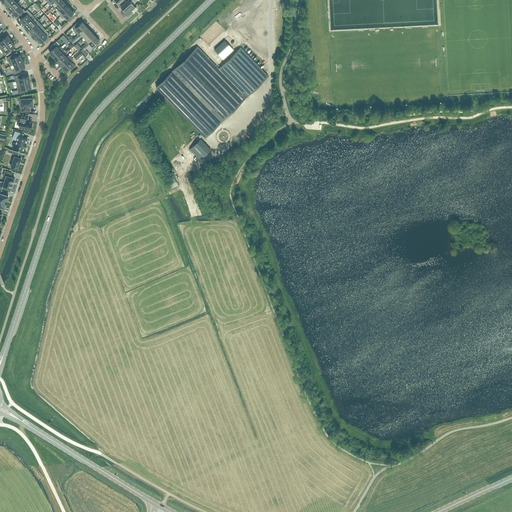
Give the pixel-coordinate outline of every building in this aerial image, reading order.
[(7,6),(12,11),(21,2),(19,1),(17,3),(14,0),(7,6)] [(58,9),(66,2),(63,0),(59,0),(54,5),(52,7),(54,9),(56,7),(58,9)] [(127,0),(121,6),(124,10),(123,11),(122,10),(125,16),(136,6),(135,7),(130,1),(131,0),(127,0)] [(20,7),(23,4),(21,2),(12,11),(16,15),(19,13),(21,15),(25,11),(23,8),(22,9),(20,7)] [(66,2),(58,9),(56,11),(58,14),(60,16),(70,7),(66,2)] [(70,7),(60,16),(62,18),(64,15),(66,18),(68,21),(72,17),(70,15),(74,11),(70,7)] [(20,20),(24,24),(33,16),(31,14),(29,16),(27,14),(27,13),(25,11),(21,15),(23,17),(20,20)] [(33,16),(24,24),(28,29),(28,28),(35,23),(32,20),(35,18),(33,16)] [(75,32),(77,34),(84,28),(87,25),(83,21),(79,24),(77,22),(72,26),(75,28),(78,30),(75,32)] [(28,28),(28,29),(32,33),(37,28),(41,25),(39,23),(37,25),(35,23),(28,28)] [(32,33),(36,38),(43,31),(40,29),(43,27),(41,25),(37,28),(32,33)] [(77,34),(79,36),(81,34),(83,37),(91,30),(87,25),(84,28),(77,34)] [(91,30),(83,37),(86,39),(83,41),(85,43),(95,34),(91,30)] [(43,31),(36,38),(40,42),(43,39),(45,41),(50,37),(48,35),(49,34),(47,32),(45,34),(43,31)] [(99,39),(95,34),(85,43),(87,45),(89,43),(91,45),(91,46),(93,48),(97,44),(95,42),(99,39)] [(0,47),(11,40),(7,35),(2,39),(0,37),(0,47)] [(0,47),(0,48),(5,55),(10,51),(9,49),(14,45),(11,40),(0,47)] [(223,60),(233,50),(225,41),(214,51),(223,60)] [(49,52),(53,56),(62,48),(60,46),(58,48),(56,46),(57,45),(54,43),(50,47),(52,49),(49,52)] [(155,86),(205,137),(268,76),(240,47),(218,68),(196,47),(155,86)] [(62,48),(53,56),(57,61),(64,54),(61,51),(64,49),(62,48)] [(82,48),(79,50),(84,57),(88,54),(82,48)] [(73,55),(77,60),(82,55),(78,50),(73,55)] [(22,60),(20,54),(13,57),(12,54),(6,57),(10,65),(13,64),(22,60)] [(61,65),(71,56),(70,56),(68,54),(66,56),(64,54),(57,61),(61,65)] [(72,58),(71,56),(61,65),(65,70),(68,67),(71,69),(75,65),(72,62),(71,63),(70,61),(72,58)] [(13,64),(15,67),(11,68),(14,73),(20,71),(18,68),(25,65),(22,60),(13,64)] [(47,75),(53,83),(56,80),(50,73),(47,75)] [(29,81),(28,75),(21,77),(21,74),(13,76),(14,81),(15,81),(16,84),(29,81)] [(16,84),(18,93),(25,92),(24,89),(31,87),(29,81),(16,84)] [(32,97),(20,98),(20,105),(21,105),(21,111),(29,111),(29,105),(32,105),(32,103),(33,103),(33,99),(32,99),(32,97)] [(26,115),(18,113),(17,123),(19,124),(19,128),(30,130),(30,126),(31,126),(32,125),(32,124),(31,123),(31,121),(27,120),(27,121),(24,120),(24,119),(26,119),(26,115)] [(15,130),(12,138),(16,140),(15,143),(13,142),(12,146),(18,148),(17,149),(21,151),(22,150),(24,146),(25,146),(26,143),(26,142),(27,139),(22,137),(23,134),(15,130)] [(210,149),(199,138),(189,149),(199,160),(210,149)] [(15,154),(10,167),(17,169),(21,158),(17,157),(19,152),(8,148),(7,151),(15,154)] [(0,180),(0,186),(2,187),(3,186),(10,188),(14,177),(10,176),(11,172),(4,170),(3,175),(5,176),(4,182),(0,180)]
